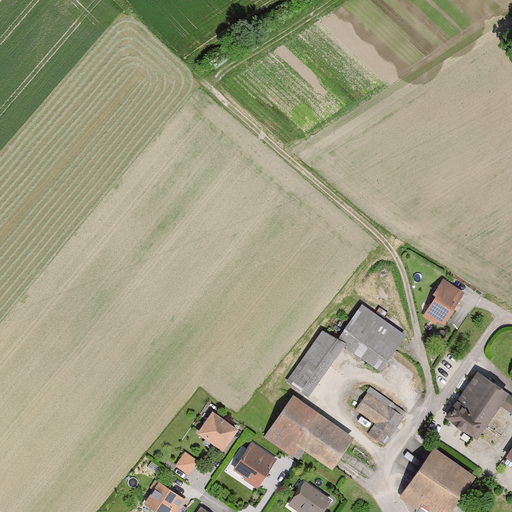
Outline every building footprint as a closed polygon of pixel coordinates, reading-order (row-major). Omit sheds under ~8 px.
[(436,294),(425,311),(435,318),(434,320),(443,326),(461,300),(448,291),(452,285),(442,278),(433,292),(436,294)] [(364,307),(340,340),(382,370),(406,337),(364,307)] [(345,346),(323,334),(288,383),(308,398),(345,346)] [(509,396),(479,374),(447,419),(477,441),(509,396)] [(404,420),(368,396),(357,412),(377,425),(372,434),(388,445),(404,420)] [(353,439),(293,398),(264,439),(292,459),(300,447),(332,469),(353,439)] [(511,398),(503,408),(511,414),(511,398)] [(238,431),(213,412),(198,432),(224,451),(238,431)] [(276,461),(251,444),(234,470),(235,475),(241,478),(245,477),(260,486),(276,461)] [(451,511),(475,477),(434,449),(405,491),(407,492),(403,500),(418,511),(423,503),(435,511),(451,511)] [(199,463),(186,453),(176,466),(190,476),(199,463)] [(179,511),(187,501),(156,480),(151,489),(153,490),(145,502),(159,511),(170,511),(172,510),(174,511),(179,511)] [(324,511),(332,501),(305,483),(292,503),(305,511),(324,511)]
